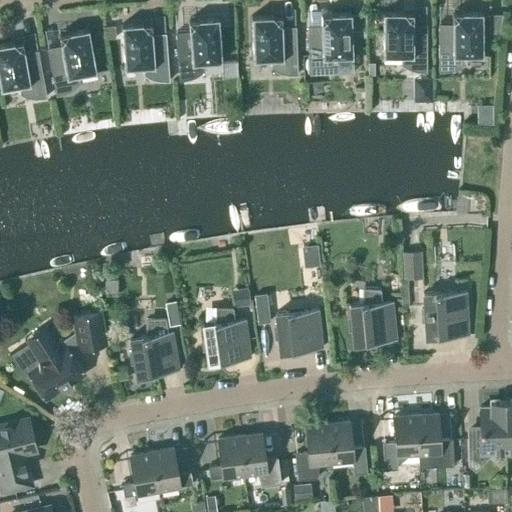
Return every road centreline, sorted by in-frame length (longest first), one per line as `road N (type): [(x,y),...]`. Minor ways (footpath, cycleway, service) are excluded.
road 1 (residential): [(87,511),(73,454),(97,428),(311,390),(495,376)]
road 2 (residential): [(495,376),(511,153)]
